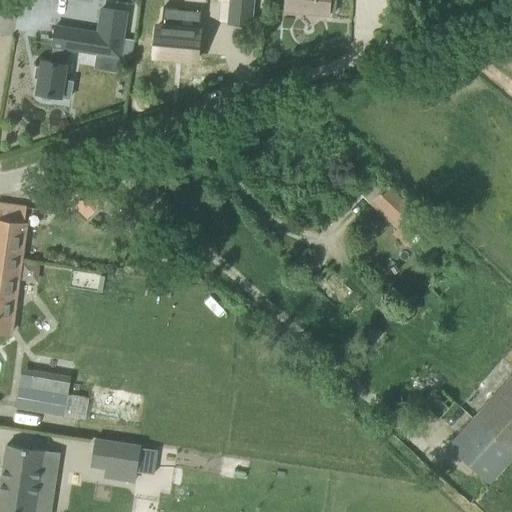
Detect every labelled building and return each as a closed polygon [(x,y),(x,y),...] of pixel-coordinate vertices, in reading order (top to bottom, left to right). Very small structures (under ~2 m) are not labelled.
[(231,0),(230,24),(254,26),(255,0),(231,0)] [(336,0),(285,0),(285,11),(329,15),(329,12),(335,13),(336,0)] [(162,27),(157,27),(154,55),(197,59),(200,31),(202,8),(164,5),(162,27)] [(102,8),(98,33),(55,26),(52,46),(53,46),(51,62),(42,61),(37,93),(41,93),(41,97),(43,100),(50,101),(53,99),(53,95),(61,96),(66,65),(65,64),(67,48),(120,57),(127,12),(102,8)] [(479,173),(490,162),(475,148),(465,159),(479,173)] [(426,223),(387,186),(371,204),(398,229),(393,234),(406,245),(426,223)] [(323,194),(311,207),(332,225),(344,212),(323,194)] [(17,285),(21,259),(25,224),(23,223),(25,207),(0,203),(0,332),(10,334),(17,285)] [(314,283),(310,287),(347,319),(364,299),(359,295),(364,289),(351,278),(346,283),(317,258),(303,273),(314,283)] [(439,300),(466,273),(456,263),(429,290),(439,300)] [(359,345),(372,357),(389,339),(376,327),(359,345)] [(35,370),(31,389),(47,392),(51,373),(35,370)] [(511,460),(511,375),(448,447),(491,485),(511,460)] [(31,389),(28,409),(64,415),(67,396),(47,392),(31,389)] [(427,411),(439,421),(455,403),(443,392),(427,411)] [(106,468),(136,473),(141,444),(96,438),(91,466),(106,468)] [(59,453),(7,445),(0,488),(0,511),(6,511),(35,511),(40,480),(55,483),(59,453)] [(140,447),(137,472),(138,472),(155,474),(158,450),(141,447),(140,447)]
